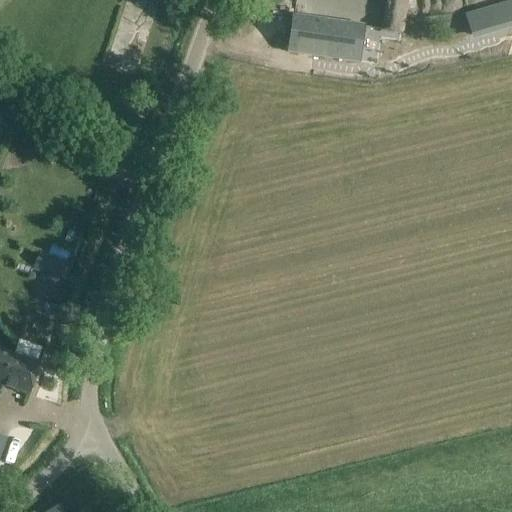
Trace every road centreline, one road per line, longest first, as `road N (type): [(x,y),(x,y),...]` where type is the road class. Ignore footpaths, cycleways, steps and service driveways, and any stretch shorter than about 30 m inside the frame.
road 1 (unclassified): [(90,387),(116,343),(231,0)]
road 2 (unclassified): [(90,387),(0,503)]
road 3 (unclassified): [(148,511),(90,387)]
